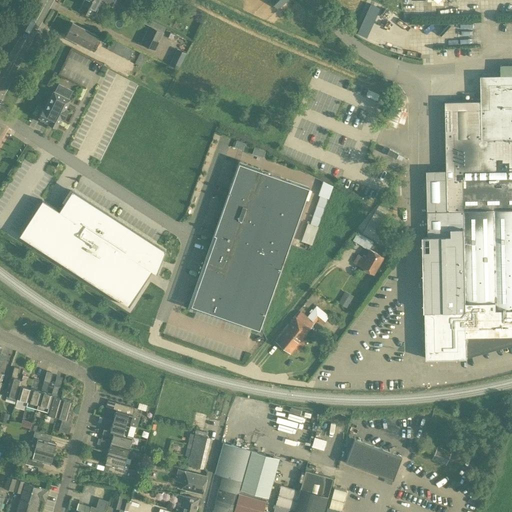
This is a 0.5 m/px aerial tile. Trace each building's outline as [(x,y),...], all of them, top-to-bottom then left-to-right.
[(83,0),(82,3),(79,11),(91,17),(91,16),(93,17),(100,4),(98,3),(99,0),(102,0),(109,3),(108,5),(118,10),(120,4),(112,0),(83,0)] [(133,9),(136,2),(132,0),(124,0),(123,4),(133,9)] [(368,37),(381,7),(371,3),(358,32),(368,37)] [(77,42),(84,28),(72,22),(65,36),(77,42)] [(165,31),(168,26),(158,22),(155,27),(165,31)] [(140,43),(154,50),(163,33),(149,26),(140,43)] [(97,35),(84,28),(77,42),(90,49),(97,35)] [(106,48),(128,59),(133,51),(111,39),(106,48)] [(140,53),(135,63),(141,66),(146,56),(140,53)] [(177,70),(183,58),(174,54),(168,66),(177,70)] [(147,56),(142,67),(147,69),(152,59),(147,56)] [(511,65),(499,66),(500,76),(481,76),(481,100),(447,100),(448,131),(448,169),(425,168),(429,234),(423,234),(424,262),(429,360),(469,360),(511,345),(511,65)] [(37,117),(48,122),(47,123),(56,127),(61,117),(63,118),(67,109),(65,108),(70,98),(68,97),(72,90),(58,84),(55,91),(53,90),(43,109),(42,108),(37,117)] [(388,153),(400,158),(402,153),(390,148),(388,153)] [(215,235),(190,305),(259,329),(308,188),(238,163),(213,235),(215,235)] [(169,268),(177,246),(73,179),(56,212),(33,198),(9,243),(135,321),(161,264),(169,268)] [(323,181),(311,222),(320,225),(332,184),(323,181)] [(380,204),(374,214),(380,218),(387,208),(380,204)] [(307,222),(302,241),(313,244),(318,226),(307,222)] [(353,242),(368,247),(371,238),(356,233),(353,242)] [(353,262),(373,274),(383,257),(369,249),(365,256),(363,255),(361,257),(358,255),(353,262)] [(345,290),(338,302),(347,307),(354,295),(345,290)] [(300,311),(296,317),(295,317),(275,340),(282,346),(307,317),(300,311)] [(314,322),(307,317),(282,346),(290,352),(294,347),(297,350),(305,341),(301,338),(309,328),(314,322)] [(14,366),(11,377),(11,376),(6,395),(16,398),(21,379),(17,378),(19,368),(14,366)] [(40,390),(36,407),(46,410),(51,394),(46,392),(49,382),(50,382),(53,372),(46,371),(41,391),(40,390)] [(21,379),(16,398),(15,402),(26,405),(30,388),(25,386),(28,376),(23,375),(22,379),(21,379)] [(51,394),(46,410),(45,414),(56,417),(62,398),(56,397),(59,387),(60,387),(63,377),(57,375),(51,394)] [(30,388),(26,405),(36,407),(40,390),(36,389),(38,379),(33,378),(30,388)] [(62,398),(56,417),(62,418),(58,431),(69,434),(71,426),(69,426),(72,414),(73,410),(70,409),(72,401),(62,398)] [(132,414),(134,407),(107,400),(104,412),(111,414),(112,415),(114,415),(112,420),(129,425),(136,427),(139,417),(132,415),(132,414)] [(112,420),(103,417),(101,422),(108,425),(111,426),(109,430),(132,437),(126,435),(129,425),(112,420)] [(109,430),(103,429),(102,434),(109,436),(109,437),(112,438),(110,442),(129,447),(132,437),(109,430)] [(29,440),(28,446),(53,453),(56,443),(50,441),(51,436),(34,431),(32,441),(29,440)] [(187,465),(203,469),(210,438),(206,437),(194,434),(187,465)] [(315,436),(312,446),(324,449),(327,440),(315,436)] [(110,442),(98,438),(97,444),(106,446),(106,447),(109,448),(108,452),(126,457),(129,447),(110,442)] [(401,457),(354,439),(345,461),(392,480),(401,457)] [(214,474),(222,475),(211,511),(232,511),(238,493),(250,450),(222,442),(214,474)] [(53,453),(28,446),(28,447),(29,447),(25,464),(42,468),(44,463),(50,464),(53,453)] [(460,457),(450,452),(437,447),(432,458),(445,464),(451,467),(452,464),(457,465),(460,457)] [(268,497),(279,458),(251,450),(240,489),(268,497)] [(126,457),(108,452),(104,463),(110,465),(109,471),(118,473),(117,475),(125,477),(126,475),(129,464),(125,463),(126,457)] [(206,476),(185,471),(177,469),(175,481),(182,482),(181,488),(202,493),(206,476)] [(323,511),(328,496),(333,477),(305,470),(293,511),(292,511),(323,511)] [(24,482),(12,478),(9,490),(20,493),(24,482)] [(24,483),(15,511),(34,511),(38,499),(45,501),(49,489),(41,487),(41,488),(24,483)] [(273,511),(291,511),(296,488),(279,484),(273,511)] [(115,492),(111,506),(120,509),(118,511),(126,511),(127,510),(127,511),(130,500),(123,498),(124,494),(115,492)] [(238,493),(232,511),(262,511),(266,500),(238,493)] [(195,511),(198,499),(184,496),(179,494),(176,509),(186,511),(195,511)] [(130,507),(142,510),(145,503),(132,499),(130,507)]
